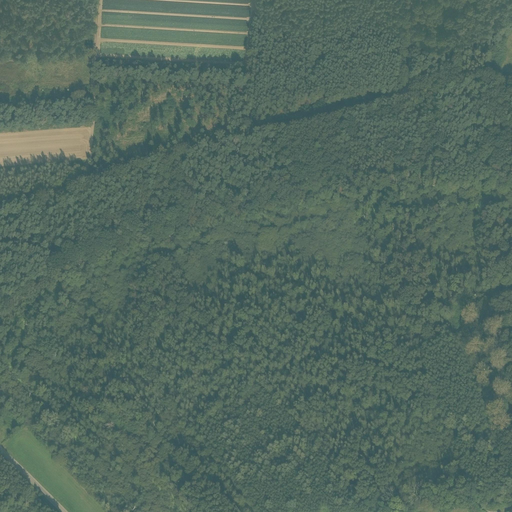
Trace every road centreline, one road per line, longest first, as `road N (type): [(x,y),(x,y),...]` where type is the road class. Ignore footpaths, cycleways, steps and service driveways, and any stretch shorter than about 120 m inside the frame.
road 1 (unclassified): [(0,208),(409,97),(412,0)]
road 2 (track): [(99,0),(83,184)]
